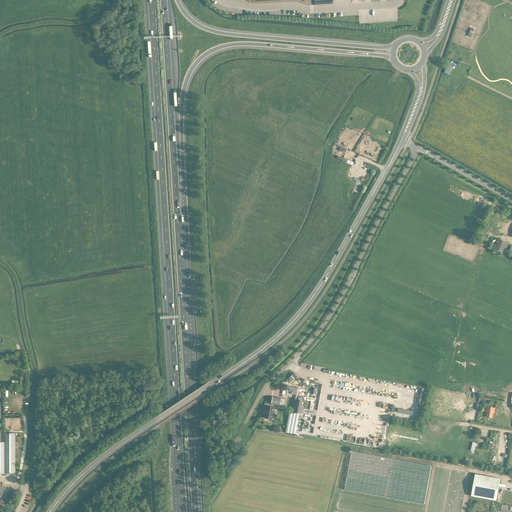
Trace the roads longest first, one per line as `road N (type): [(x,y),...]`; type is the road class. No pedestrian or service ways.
road 1 (secondary): [(50,511),(111,450),(290,324),(401,139)]
road 2 (motorway): [(149,0),(181,511)]
road 3 (motorway): [(197,511),(173,154)]
road 4 (motorway): [(173,154),(189,72),(215,48),(249,43),(393,56)]
road 5 (motorway): [(394,47),(218,32),(193,21),(177,0)]
road 6 (track): [(27,480),(33,373),(17,286),(0,262)]
road 7 (unknown): [(327,377),(402,391),(410,403),(325,389)]
road 8 (motorway): [(173,154),(164,0)]
road 9 (unclassified): [(511,199),(401,139)]
road 10 (track): [(0,35),(89,20),(109,0)]
